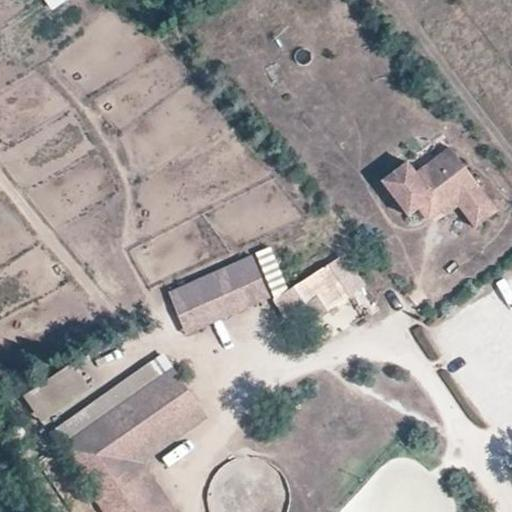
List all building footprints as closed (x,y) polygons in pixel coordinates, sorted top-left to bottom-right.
[(69,0),(43,0),(52,12),(70,1),(69,0)] [(409,163),(380,186),(410,223),(422,213),(435,230),(460,209),(480,234),(504,214),(452,149),(419,175),(409,163)] [(253,257),(168,293),(187,337),(272,300),(253,257)] [(351,296),(329,264),(273,301),(285,319),(292,314),(319,296),(329,311),(351,296)] [(329,311),(319,296),(292,314),(303,331),(330,312),(329,311)] [(76,362),(23,398),(44,427),(95,390),(76,362)] [(46,437),(56,451),(161,379),(151,365),(46,437)] [(161,379),(56,451),(98,511),(177,511),(145,466),(211,421),(175,369),(161,379)]
